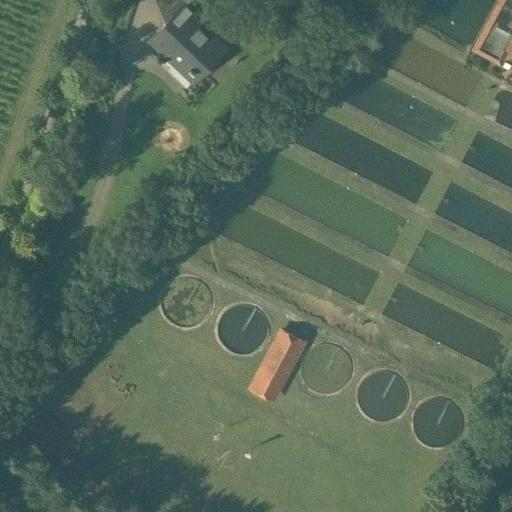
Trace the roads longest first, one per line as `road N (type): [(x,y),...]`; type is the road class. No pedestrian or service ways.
road 1 (track): [(162,249),(489,411),(511,353)]
road 2 (track): [(187,223),(500,381)]
road 3 (track): [(226,184),(511,326)]
road 4 (track): [(269,138),(511,262)]
road 5 (track): [(309,94),(511,197)]
road 6 (track): [(511,137),(348,52)]
